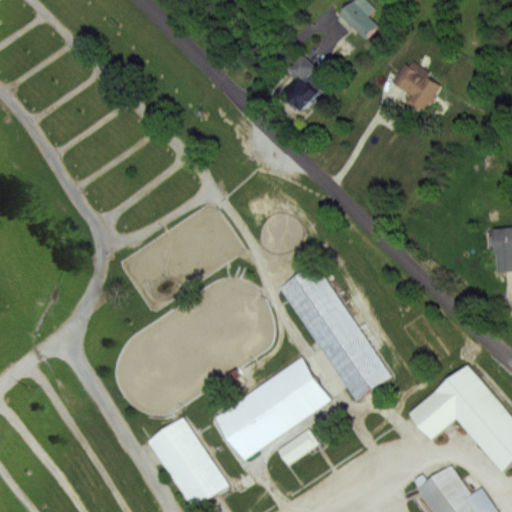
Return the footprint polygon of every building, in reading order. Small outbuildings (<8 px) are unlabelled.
[(353,0),(373,0),(380,6),(371,16),(382,26),(372,38),(343,13),(353,0)] [(308,55),(323,67),(313,79),(330,93),(315,112),(307,106),(304,111),(289,100),(305,80),(294,72),(308,55)] [(418,62),(436,72),(434,75),(449,83),(434,111),(426,107),(423,112),(411,105),(417,94),(397,84),(407,66),(414,69),(418,62)] [(498,229),(511,227),(511,274),(505,275),(498,229)] [(317,259),(281,283),(359,398),(395,374),(317,259)] [(218,410),(303,353),(332,394),(249,457),(218,410)] [(413,407),(434,436),(458,416),(505,470),(511,463),(511,411),(470,359),(413,407)] [(185,412),(150,435),(198,506),(232,480),(185,412)] [(310,425),(279,446),(290,460),(319,439),(310,425)] [(417,483),(436,511),(501,511),(483,485),(472,490),(452,460),(417,483)]
